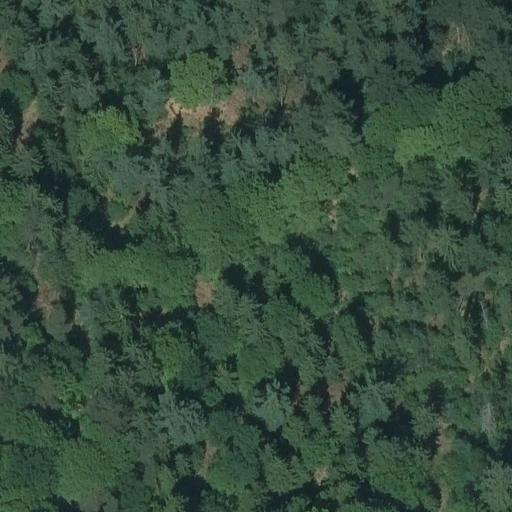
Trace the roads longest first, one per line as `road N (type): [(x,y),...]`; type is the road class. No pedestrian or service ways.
road 1 (track): [(511,104),(91,302),(49,365)]
road 2 (track): [(0,263),(114,511)]
